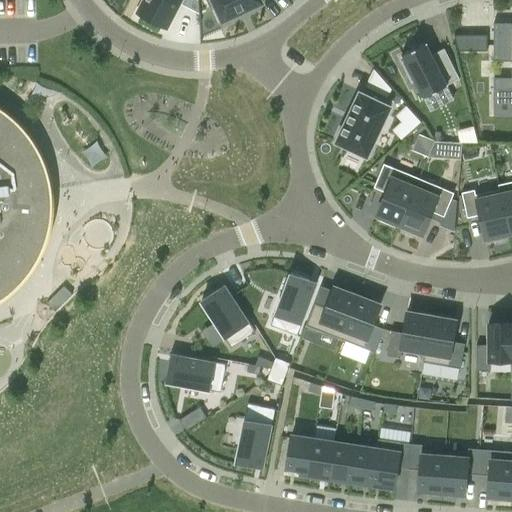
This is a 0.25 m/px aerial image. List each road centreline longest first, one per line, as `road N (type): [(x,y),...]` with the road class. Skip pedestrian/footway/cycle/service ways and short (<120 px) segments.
road 1 (residential): [(313,217),(228,242),(167,278),(133,338),(129,374),(144,434),(167,464),(222,497),(294,511)]
road 2 (residential): [(82,0),(122,39),(150,52),(208,60),(258,51)]
road 3 (residential): [(313,217),(353,252),(419,276),(486,282)]
road 4 (residential): [(302,99),(361,28),(417,0)]
road 5 (residential): [(302,99),(295,150),(313,217)]
